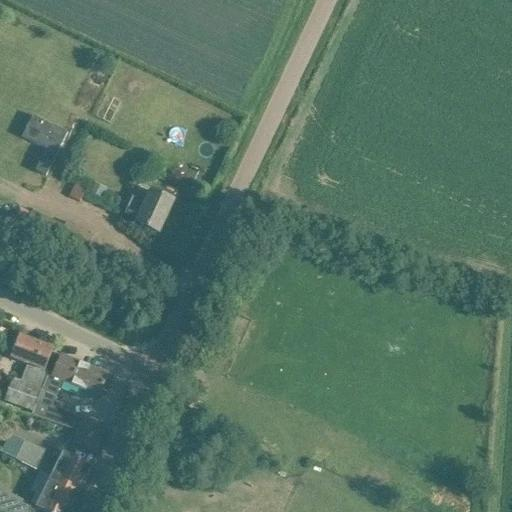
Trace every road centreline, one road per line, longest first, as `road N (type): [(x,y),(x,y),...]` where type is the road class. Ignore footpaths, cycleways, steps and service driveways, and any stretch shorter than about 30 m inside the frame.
road 1 (unclassified): [(152,369),(331,0)]
road 2 (unclassified): [(152,369),(0,297)]
road 3 (unclassified): [(82,511),(152,369)]
